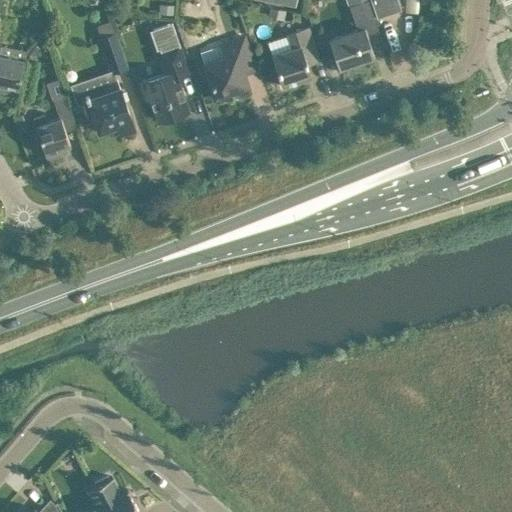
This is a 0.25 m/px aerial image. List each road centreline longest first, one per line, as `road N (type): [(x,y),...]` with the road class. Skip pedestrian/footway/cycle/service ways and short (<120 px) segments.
road 1 (residential): [(476,51),(447,83),(22,229)]
road 2 (secondary): [(0,318),(343,191)]
road 3 (secondary): [(501,113),(343,191)]
road 4 (unclassified): [(213,511),(102,417),(74,408)]
road 5 (secondary): [(343,191),(444,180),(508,154)]
